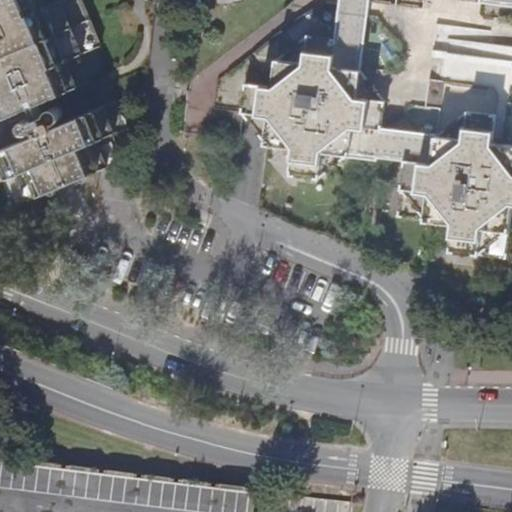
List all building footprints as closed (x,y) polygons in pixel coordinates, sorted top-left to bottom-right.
[(0,0),(0,116),(34,103),(41,100),(91,80),(80,53),(102,44),(83,0),(59,0),(57,1),(57,0),(0,0)] [(493,125),(466,120),(462,149),(436,145),(387,138),(379,137),(382,111),(378,111),(356,108),(359,81),(365,24),(367,11),(370,0),(339,0),(338,14),(337,20),(334,48),(306,44),(303,72),(271,97),(243,93),(240,121),(267,125),(264,153),(292,157),(289,183),(317,186),(333,174),(346,163),(376,167),(376,166),(382,166),(384,167),(402,169),(395,225),(452,232),(451,235),(447,260),(503,267),(507,240),(511,212),(511,211),(511,155),(490,153),(493,125)] [(370,0),(367,11),(421,16),(424,3),(478,10),(479,0),(370,0)] [(511,0),(479,0),(478,10),(511,14),(511,0)] [(271,97),(303,72),(275,68),(271,97)] [(378,111),(359,81),(356,108),(378,111)] [(46,112),(41,100),(34,103),(39,114),(33,115),(30,115),(27,117),(25,121),(25,125),(26,127),(28,129),(31,130),(33,130),(38,125),(41,132),(0,148),(0,178),(6,176),(17,203),(124,159),(113,132),(128,126),(118,100),(59,124),(57,118),(61,117),(63,115),(64,112),(64,109),(63,107),(60,105),(57,105),(54,105),(52,107),(51,110),(46,112)] [(466,120),(436,145),(462,149),(466,120)] [(0,511),(249,511),(251,498),(0,467),(0,511)]
